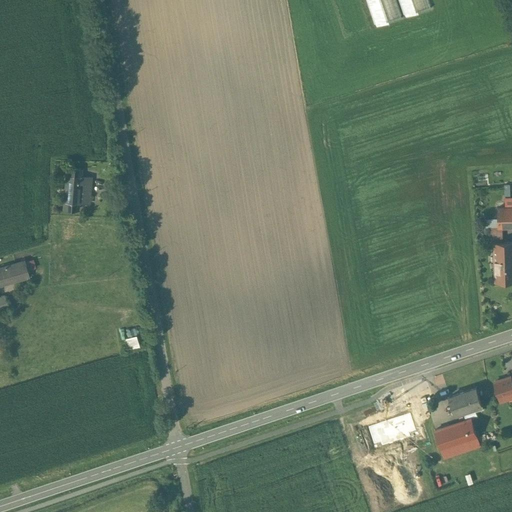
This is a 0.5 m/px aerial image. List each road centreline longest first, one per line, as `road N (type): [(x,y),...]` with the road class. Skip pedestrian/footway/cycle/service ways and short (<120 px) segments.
road 1 (unclassified): [(99,0),(176,447)]
road 2 (secondary): [(511,335),(176,447)]
road 3 (secondary): [(176,447),(0,506)]
